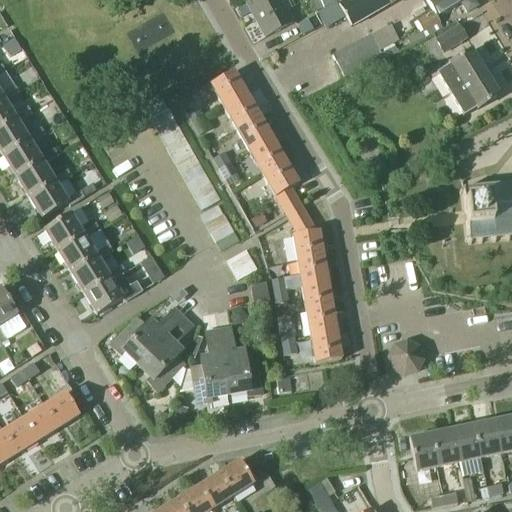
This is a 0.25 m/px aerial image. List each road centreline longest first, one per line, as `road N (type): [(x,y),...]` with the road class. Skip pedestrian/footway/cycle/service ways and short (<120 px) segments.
road 1 (residential): [(370,412),(341,212),(215,0)]
road 2 (residential): [(72,348),(205,268),(133,138)]
road 3 (residential): [(136,457),(370,412)]
road 4 (residential): [(370,412),(511,381)]
road 5 (residential): [(136,457),(72,348)]
